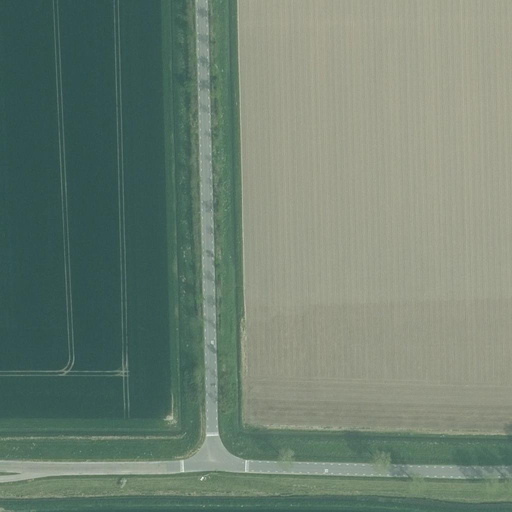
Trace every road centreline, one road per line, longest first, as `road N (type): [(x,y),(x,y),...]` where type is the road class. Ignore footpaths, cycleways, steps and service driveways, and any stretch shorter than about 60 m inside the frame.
road 1 (tertiary): [(213,464),(201,0)]
road 2 (tertiary): [(213,464),(511,472)]
road 3 (unclassified): [(0,464),(213,464)]
road 4 (track): [(190,296),(211,371),(226,310)]
